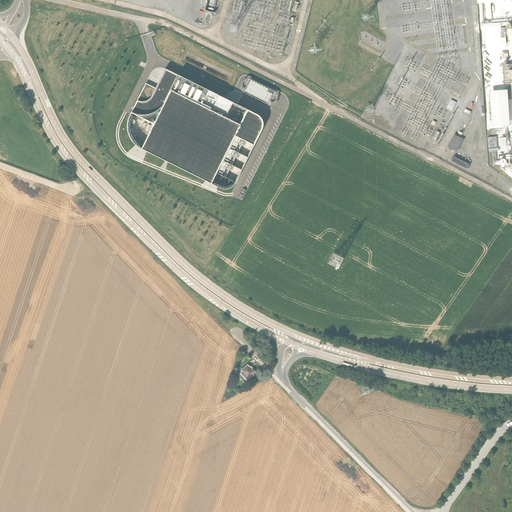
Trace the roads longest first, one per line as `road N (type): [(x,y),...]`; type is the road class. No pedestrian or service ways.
road 1 (unclassified): [(56,0),(166,25),(511,198)]
road 2 (secondary): [(272,324),(206,284),(81,160),(11,37)]
road 3 (secondary): [(7,50),(45,129),(79,175),(171,264),(268,330)]
road 4 (secondary): [(320,354),(438,383),(511,389)]
road 5 (unclassified): [(277,378),(412,511)]
road 6 (secondary): [(511,379),(375,359)]
road 7 (unknown): [(511,7),(496,25),(511,128)]
